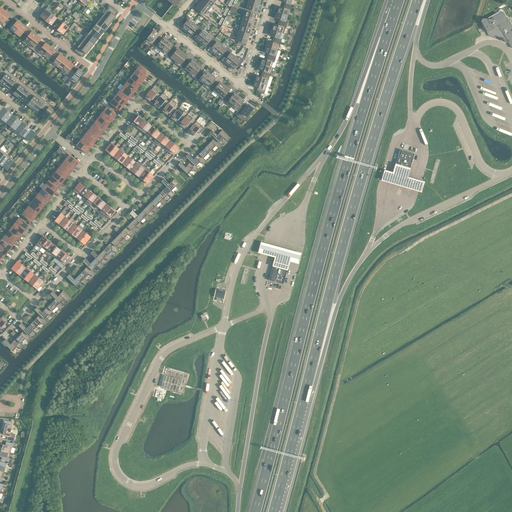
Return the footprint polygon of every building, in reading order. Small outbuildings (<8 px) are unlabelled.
[(201,2),(199,4),(207,10),(211,7),(202,0),(201,2)] [(196,8),(204,15),(207,10),(199,4),(197,6),(198,6),(196,8)] [(258,7),(248,4),(246,9),(256,12),(257,10),(258,7)] [(101,12),(112,21),(116,16),(115,15),(118,12),(110,5),(103,14),(101,12)] [(288,10),(290,11),(291,8),(285,5),(284,8),(278,7),(278,8),(277,8),(275,12),(286,15),(288,10)] [(45,9),(40,16),(45,21),(51,14),(45,9)] [(511,22),(507,14),(506,14),(503,10),(503,9),(502,9),(501,9),(500,9),(499,10),(497,14),(496,12),(488,16),(489,19),(484,18),(483,18),(483,19),(482,19),(482,20),(482,21),(482,22),(483,24),(482,24),(486,31),(487,30),(490,36),(501,39),(503,38),(505,42),(507,40),(511,48),(511,47),(511,22)] [(10,15),(5,11),(0,17),(0,21),(3,24),(1,25),(4,28),(10,20),(7,18),(10,15)] [(255,14),(245,11),(244,16),(254,19),(255,16),(255,14)] [(101,12),(98,17),(108,26),(112,21),(101,12)] [(280,20),(280,23),(286,25),(287,22),(285,21),(286,15),(275,12),(274,16),(275,16),(275,18),(280,20)] [(51,14),(45,21),(51,25),(57,18),(51,14)] [(185,30),(186,31),(192,23),(188,19),(189,18),(187,16),(183,21),(185,23),(181,27),(182,28),(181,29),(184,31),(185,30)] [(254,19),(244,16),(242,21),(252,24),(253,22),(254,19)] [(108,26),(98,17),(94,22),(104,30),(108,26)] [(57,18),(51,25),(57,30),(63,23),(57,18)] [(15,33),(22,24),(17,20),(14,24),(12,22),(6,29),(9,31),(10,29),(15,33)] [(252,24),(242,21),(241,25),(238,24),(238,25),(251,29),(252,26),(251,26),(252,24)] [(94,22),(90,27),(92,28),(101,35),(104,30),(94,22)] [(63,23),(57,30),(63,34),(68,27),(63,23)] [(194,30),(197,32),(201,27),(198,25),(197,27),(192,23),(186,31),(187,32),(186,33),(190,35),(190,34),(191,35),(194,30)] [(271,25),(270,29),(283,33),(286,25),(280,23),(279,25),(273,24),(272,25),(271,25)] [(29,29),(22,24),(15,33),(20,37),(22,33),(25,35),(29,29)] [(251,29),(238,25),(237,30),(249,33),(250,31),(251,29)] [(101,35),(92,28),(90,27),(90,26),(86,31),(88,33),(97,40),(101,35)] [(199,42),(200,42),(208,32),(206,34),(202,31),(204,29),(201,27),(197,32),(199,34),(195,39),(196,39),(195,40),(198,42),(199,42)] [(36,35),(29,29),(25,35),(27,37),(24,40),(29,44),(27,46),(36,35)] [(158,34),(152,29),(150,33),(151,33),(145,40),(153,46),(157,40),(155,38),(158,34)] [(281,33),(283,33),(270,29),(269,33),(270,33),(269,35),(275,37),(274,40),(280,42),(281,39),(279,38),(281,33)] [(249,33),(237,30),(239,31),(238,35),(248,38),(249,36),(248,36),(249,33)] [(97,40),(88,33),(86,31),(82,36),(83,36),(85,37),(93,44),(97,40)] [(208,32),(200,42),(201,43),(200,44),(204,47),(204,46),(205,46),(209,41),(211,43),(215,38),(208,32)] [(38,43),(41,39),(36,35),(27,46),(34,52),(40,44),(38,43)] [(247,41),(248,38),(238,35),(236,40),(238,41),(237,44),(243,46),(244,43),(246,43),(247,41)] [(79,41),(81,42),(90,49),(93,44),(85,37),(83,36),(79,41)] [(159,42),(157,40),(153,46),(160,51),(169,40),(165,38),(164,38),(163,37),(159,42)] [(213,53),(214,53),(221,45),(216,42),(218,40),(215,38),(211,43),(213,45),(210,50),(209,51),(213,54),(213,53)] [(169,40),(160,51),(167,57),(171,51),(169,50),(172,45),(171,44),(172,43),(169,40)] [(266,42),(264,46),(278,50),(275,49),(277,44),(279,45),(280,42),(274,40),(273,43),(267,41),(267,42),(266,42)] [(42,46),(40,44),(34,52),(37,53),(38,52),(43,55),(50,46),(45,42),(42,46)] [(90,49),(81,42),(74,51),(82,57),(85,53),(86,54),(90,49)] [(225,54),(229,49),(227,47),(225,49),(221,45),(214,53),(215,54),(214,55),(218,58),(218,57),(219,57),(223,52),(225,54)] [(50,56),(53,57),(57,52),(50,46),(43,55),(48,59),(50,56)] [(268,57),(275,59),(278,50),(264,46),(263,50),(264,51),(264,52),(269,54),(268,57)] [(173,53),(171,51),(167,57),(169,59),(171,57),(175,60),(174,62),(183,51),(179,49),(178,50),(177,49),(173,53)] [(230,53),(232,51),(229,49),(225,54),(227,56),(224,61),(223,62),(227,65),(227,64),(228,65),(235,56),(230,53)] [(185,55),(186,54),(183,51),(174,62),(181,68),(185,63),(183,61),(187,56),(185,55)] [(57,52),(53,57),(55,59),(52,63),(57,66),(64,57),(57,52)] [(235,56),(228,65),(229,65),(229,66),(232,69),(233,68),(237,64),(239,65),(243,60),(241,58),(239,60),(235,56)] [(69,61),(64,57),(57,66),(62,70),(60,72),(69,61)] [(260,59),(259,63),(272,67),(270,67),(272,61),(274,62),(275,59),(268,57),(268,60),(262,58),(261,59),(260,59)] [(188,64),(185,63),(181,68),(184,70),(185,68),(189,71),(188,73),(188,74),(197,63),(193,60),(193,61),(191,60),(188,64)] [(73,70),(71,69),(74,65),(69,61),(60,72),(67,78),(73,70)] [(200,65),(197,63),(188,74),(195,79),(199,74),(197,72),(201,67),(199,66),(200,65)] [(263,74),(269,76),(272,67),(259,63),(258,67),(259,68),(258,69),(264,71),(263,74)] [(140,65),(137,69),(146,77),(150,72),(140,65)] [(75,72),(73,70),(67,78),(74,83),(83,72),(78,68),(75,72)] [(0,75),(0,83),(4,86),(13,75),(6,69),(0,75)] [(143,81),(144,80),(146,77),(137,69),(138,70),(135,74),(133,73),(143,81)] [(203,83),(202,84),(202,85),(211,74),(207,71),(207,72),(205,71),(202,76),(199,74),(195,79),(198,81),(199,79),(203,83)] [(145,82),(144,80),(143,81),(133,73),(130,77),(140,85),(142,81),(144,83),(145,82)] [(214,76),(211,74),(202,85),(209,90),(213,85),(211,83),(215,78),(214,77),(214,76)] [(255,76),(253,80),(267,85),(269,76),(263,74),(262,77),(256,75),(256,77),(255,76)] [(8,90),(12,85),(14,87),(20,80),(13,75),(4,86),(8,90)] [(130,77),(127,82),(136,89),(137,88),(140,85),(130,77)] [(13,93),(18,97),(27,86),(20,80),(14,87),(17,89),(13,93)] [(257,91),(264,93),(267,85),(253,80),(252,85),(253,85),(253,86),(258,88),(257,91)] [(137,88),(136,89),(127,82),(126,82),(128,83),(125,87),(123,86),(133,93),(136,90),(138,92),(139,90),(137,88)] [(212,92),(213,90),(218,94),(225,85),(222,82),(221,83),(219,82),(216,87),(213,85),(209,90),(212,92)] [(228,88),(225,85),(218,94),(222,97),(221,99),(223,101),(228,96),(225,94),(229,90),(228,89),(228,88)] [(34,91),(27,86),(18,97),(25,103),(34,91)] [(120,90),(129,98),(130,97),(133,93),(123,86),(120,90)] [(159,94),(157,92),(158,91),(153,87),(144,97),(150,101),(153,97),(155,99),(159,94)] [(117,94),(126,102),(129,98),(131,100),(132,98),(130,97),(129,98),(120,90),(121,91),(118,95),(117,94)] [(25,103),(32,108),(41,97),(34,91),(25,103)] [(232,105),(230,107),(239,96),(236,93),(235,94),(234,93),(230,98),(228,96),(223,101),(226,103),(227,102),(232,105)] [(123,106),(123,105),(126,102),(117,94),(113,99),(123,106)] [(168,101),(165,99),(167,98),(161,94),(153,104),(158,108),(162,104),(164,106),(168,101)] [(237,113),(242,107),(239,105),(243,101),(242,100),(242,99),(239,96),(230,107),(237,113)] [(40,108),(42,109),(48,102),(41,97),(32,108),(37,112),(40,108)] [(125,107),(123,105),(123,106),(113,99),(110,103),(109,102),(107,104),(105,103),(110,107),(112,105),(119,111),(122,107),(124,108),(125,107)] [(170,111),(173,113),(178,106),(175,104),(176,103),(171,99),(162,111),(167,115),(170,111)] [(55,108),(48,102),(42,109),(45,111),(41,116),(46,120),(55,108)] [(103,111),(113,119),(113,118),(116,115),(109,109),(110,107),(105,103),(103,105),(106,107),(103,111)] [(248,104),(244,109),(242,107),(237,113),(245,118),(250,112),(251,112),(254,109),(248,104)] [(179,107),(170,118),(175,122),(179,117),(181,119),(185,115),(183,113),(184,111),(179,107)] [(0,119),(0,120),(4,124),(12,114),(7,110),(0,119)] [(115,120),(113,118),(113,119),(103,111),(103,112),(104,113),(101,117),(100,116),(109,123),(112,120),(114,121),(115,120)] [(9,127),(17,118),(12,114),(4,124),(6,122),(10,126),(9,127)] [(195,120),(187,114),(179,125),(184,129),(187,124),(190,126),(195,120)] [(138,115),(132,123),(136,127),(143,119),(138,115)] [(206,122),(204,120),(206,118),(201,115),(197,120),(204,125),(206,122)] [(96,120),(106,127),(107,127),(109,123),(100,116),(96,120)] [(21,122),(17,118),(9,127),(14,131),(21,122)] [(147,122),(143,119),(136,127),(141,130),(147,122)] [(108,128),(107,127),(106,127),(96,120),(93,124),(103,132),(105,128),(107,130),(108,128)] [(201,125),(196,121),(188,131),(193,135),(196,131),(199,133),(202,128),(200,126),(201,125)] [(14,131),(18,135),(26,125),(21,122),(14,131)] [(151,126),(147,122),(141,130),(145,134),(151,126)] [(103,132),(93,124),(94,125),(91,129),(90,128),(99,136),(100,135),(103,132)] [(18,135),(23,139),(31,129),(26,125),(18,135)] [(156,129),(151,126),(145,134),(149,137),(148,138),(149,139),(156,129)] [(101,138),(102,137),(100,135),(99,136),(90,128),(86,133),(96,140),(99,137),(101,138)] [(23,139),(28,143),(36,133),(31,129),(23,139)] [(160,133),(156,129),(149,139),(153,142),(160,133)] [(209,133),(214,138),(219,142),(223,138),(227,141),(230,138),(222,129),(217,135),(211,130),(209,133)] [(92,144),(93,144),(96,140),(86,133),(88,134),(85,138),(83,137),(92,144)] [(165,136),(160,133),(153,142),(157,146),(165,136)] [(169,140),(165,136),(157,146),(158,146),(159,145),(163,148),(169,140)] [(83,137),(80,141),(89,149),(92,145),(94,147),(95,145),(93,144),(92,144),(83,137)] [(201,140),(206,146),(211,150),(215,146),(220,149),(223,146),(219,142),(214,138),(209,143),(204,138),(201,140)] [(174,143),(169,140),(163,148),(168,151),(174,143)] [(86,153),(89,149),(80,141),(76,145),(86,153)] [(115,146),(111,142),(104,150),(109,153),(115,146)] [(174,143),(168,151),(172,155),(179,147),(174,143)] [(113,157),(120,147),(119,149),(115,146),(109,153),(113,157)] [(206,146),(201,151),(196,146),(193,148),(198,154),(203,158),(207,154),(212,156),(215,154),(211,150),(206,146)] [(117,160),(125,151),(120,147),(113,157),(117,160)] [(400,149),(399,149),(399,150),(395,164),(395,165),(409,169),(410,169),(414,154),(414,153),(400,149)] [(124,152),(125,151),(117,160),(122,163),(128,156),(124,152)] [(5,152),(0,158),(0,164),(2,166),(9,156),(5,152)] [(185,156),(190,162),(195,166),(200,162),(204,164),(207,162),(203,158),(198,154),(193,159),(188,154),(185,156)] [(9,156),(2,166),(7,169),(14,160),(9,156)] [(67,160),(65,159),(75,167),(76,166),(78,162),(70,156),(67,160)] [(122,163),(126,167),(132,159),(128,156),(122,163)] [(75,167),(65,159),(62,163),(72,171),(74,167),(76,169),(77,167),(76,166),(75,167)] [(132,159),(126,167),(130,170),(136,162),(132,159)] [(134,173),(142,164),(141,164),(140,165),(136,162),(130,170),(134,173)] [(190,162),(185,167),(180,162),(177,164),(187,174),(192,169),(196,172),(199,170),(195,166),(190,162)] [(60,168),(59,167),(68,175),(69,174),(72,171),(62,163),(63,164),(60,168)] [(139,177),(146,168),(142,164),(134,173),(139,177)] [(409,169),(395,165),(393,171),(385,169),(382,179),(420,190),(423,180),(407,175),(409,169)] [(68,175),(59,167),(55,172),(65,179),(68,176),(70,177),(71,176),(69,174),(68,175)] [(145,169),(146,168),(139,177),(143,180),(149,172),(145,169)] [(65,179),(55,172),(52,176),(62,184),(62,183),(65,179)] [(149,172),(143,180),(147,184),(154,176),(149,172)] [(62,184),(52,176),(49,180),(58,188),(61,184),(63,186),(64,184),(62,183),(62,184)] [(174,178),(169,183),(163,178),(161,181),(166,186),(171,191),(175,186),(179,189),(182,186),(174,178)] [(58,188),(49,180),(45,184),(55,192),(55,191),(58,188)] [(77,194),(84,186),(79,182),(73,190),(77,194)] [(55,192),(45,184),(42,189),(51,196),(54,193),(56,194),(57,193),(55,191),(55,192)] [(77,194),(82,197),(88,189),(84,186),(77,194)] [(166,186),(161,191),(156,186),(153,189),(158,194),(163,199),(167,194),(172,197),(174,194),(171,191),(166,186)] [(51,196),(42,189),(39,193),(48,200),(49,200),(51,196)] [(85,202),(93,193),(88,189),(82,197),(86,201),(85,202)] [(48,200),(39,193),(38,193),(40,194),(37,198),(35,197),(45,205),(48,201),(49,203),(51,201),(49,200),(48,200)] [(90,206),(97,196),(93,193),(85,202),(90,206)] [(145,197),(150,202),(155,207),(159,202),(164,205),(167,202),(163,199),(158,194),(153,199),(148,194),(145,197)] [(94,209),(101,200),(97,196),(90,206),(91,205),(95,208),(94,209)] [(45,205),(35,197),(32,201),(41,209),(42,208),(45,205)] [(395,208),(398,209),(404,198),(402,197),(395,208)] [(99,213),(106,203),(101,200),(94,209),(99,213)] [(41,209),(32,201),(33,203),(30,207),(38,213),(41,210),(43,211),(44,210),(42,208),(41,209)] [(147,215),(151,210),(156,213),(159,210),(155,207),(150,202),(145,207),(140,202),(137,205),(142,210),(147,215)] [(100,212),(104,215),(110,207),(106,203),(99,213),(100,212)] [(38,213),(30,207),(27,211),(35,217),(38,213)] [(112,214),(115,211),(110,207),(104,215),(110,219),(113,215),(112,214)] [(129,213),(134,218),(139,223),(139,222),(144,218),(148,221),(151,218),(147,215),(142,210),(137,215),(132,210),(129,213)] [(35,217),(27,211),(23,215),(31,222),(34,218),(36,220),(37,218),(35,217)] [(59,224),(65,216),(60,213),(54,220),(59,224)] [(69,220),(65,216),(59,224),(63,227),(69,220)] [(15,222),(25,230),(29,225),(19,218),(15,222)] [(134,218),(129,223),(124,218),(121,221),(126,226),(127,226),(131,231),(131,230),(136,226),(140,229),(143,226),(139,222),(139,223),(134,218)] [(67,231),(73,223),(69,220),(63,227),(67,231)] [(25,230),(15,222),(17,223),(14,227),(12,226),(22,234),(22,233),(25,230)] [(77,226),(73,223),(67,231),(71,234),(79,225),(78,225),(77,226)] [(71,234),(76,237),(83,228),(79,225),(71,234)] [(9,231),(18,238),(21,235),(23,236),(24,235),(22,233),(22,234),(12,226),(9,231)] [(123,239),(124,238),(128,234),(132,237),(135,234),(131,230),(131,231),(127,226),(126,226),(121,231),(116,226),(113,229),(119,234),(123,239)] [(83,228),(76,237),(80,241),(87,232),(87,231),(86,233),(82,230),(83,228)] [(15,242),(16,242),(18,238),(9,231),(5,235),(15,242)] [(92,235),(87,232),(80,241),(84,244),(92,235)] [(115,246),(116,246),(120,242),(124,245),(127,242),(124,238),(123,239),(119,234),(114,239),(108,234),(105,237),(111,242),(115,246)] [(15,242),(5,235),(7,236),(4,240),(2,239),(12,247),(14,243),(16,245),(18,243),(16,242),(15,242)] [(40,249),(47,239),(43,236),(35,245),(40,249)] [(0,244),(8,251),(9,250),(12,247),(2,239),(0,241),(0,244)] [(44,252),(52,243),(47,239),(40,249),(41,247),(45,251),(44,252)] [(273,265),(287,268),(290,260),(298,262),(300,252),(261,241),(259,251),(275,256),(273,264),(273,265)] [(119,250),(118,249),(116,246),(115,246),(111,242),(106,247),(100,242),(98,245),(103,250),(108,254),(112,250),(116,253),(119,250)] [(49,256),(56,246),(52,243),(44,252),(49,256)] [(0,251),(5,255),(8,252),(10,253),(11,252),(9,250),(8,251),(0,244),(0,251)] [(49,256),(50,255),(54,258),(61,250),(56,246),(49,256)] [(61,250),(54,258),(59,261),(65,253),(61,250)] [(111,258),(110,257),(108,254),(103,250),(98,255),(93,250),(90,253),(95,258),(100,262),(104,258),(109,261),(111,258)] [(65,253),(59,261),(64,266),(68,262),(67,261),(70,257),(65,253)] [(104,266),(103,265),(100,262),(95,258),(90,263),(85,258),(82,261),(87,266),(92,270),(96,266),(101,269),(104,266)] [(15,272),(22,264),(17,261),(11,268),(15,272)] [(25,267),(22,264),(15,272),(20,275),(27,266),(25,267)] [(269,280),(282,284),(283,284),(287,269),(287,268),(273,265),(273,264),(272,265),(273,265),(269,280),(268,280),(269,280)] [(24,279),(31,269),(27,266),(20,275),(24,279)] [(84,278),(88,274),(93,277),(96,274),(92,270),(87,266),(82,271),(77,266),(74,269),(79,274),(84,278)] [(31,270),(31,269),(24,279),(28,282),(34,274),(30,271),(31,270)] [(38,278),(34,274),(28,282),(32,285),(38,278)] [(66,277),(71,282),(76,286),(81,282),(85,285),(88,282),(84,278),(79,274),(74,279),(69,274),(66,277)] [(46,284),(38,278),(32,285),(37,289),(40,285),(43,288),(46,284)] [(508,282),(510,280),(509,280),(508,282),(501,286),(499,287),(502,286),(506,288),(503,290),(506,289),(511,284),(510,285),(506,283),(508,282)] [(60,303),(64,299),(68,302),(71,299),(63,290),(58,296),(52,291),(49,293),(55,299),(55,298),(60,303)] [(221,291),(216,290),(215,297),(219,298),(223,298),(225,291),(221,291)] [(42,301),(47,307),(47,306),(52,311),(56,307),(60,309),(63,307),(60,303),(55,298),(55,299),(50,304),(44,299),(42,301)] [(55,315),(54,314),(52,311),(47,306),(47,307),(42,312),(37,306),(34,309),(39,315),(39,314),(44,319),(48,314),(53,317),(55,315)] [(26,317),(31,323),(31,322),(36,327),(40,322),(45,325),(48,322),(44,319),(39,314),(39,315),(34,320),(29,314),(26,317)] [(31,322),(31,323),(26,328),(21,322),(18,325),(23,331),(23,330),(28,335),(33,330),(37,333),(40,330),(36,327),(31,322)] [(32,338),(28,335),(23,330),(23,331),(18,336),(13,330),(10,333),(15,338),(16,338),(20,343),(25,338),(29,341),(32,338)] [(24,346),(20,343),(16,338),(15,338),(10,344),(5,338),(2,341),(12,351),(17,346),(21,349),(24,346)] [(181,380),(164,375),(160,387),(178,392),(181,380)] [(12,422),(3,420),(5,424),(2,435),(7,436),(7,439),(13,441),(14,437),(9,436),(12,425),(11,425),(12,422)] [(6,441),(5,445),(0,443),(0,449),(10,452),(11,447),(12,447),(13,443),(6,441)] [(8,458),(10,452),(0,449),(0,455),(2,456),(1,459),(8,461),(9,458),(8,458)]
